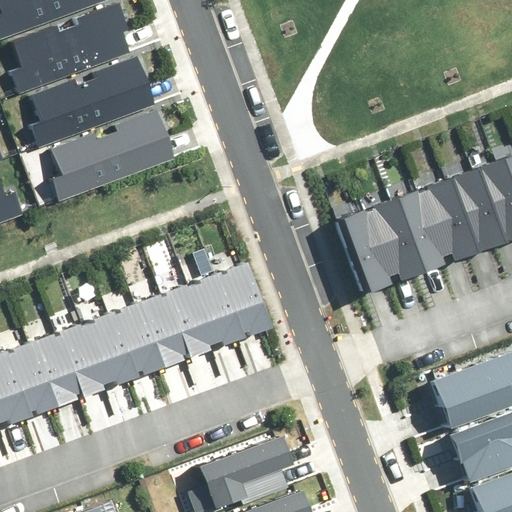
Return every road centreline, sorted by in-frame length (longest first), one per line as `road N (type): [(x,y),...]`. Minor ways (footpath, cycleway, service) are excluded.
road 1 (residential): [(193,0),(329,378)]
road 2 (residential): [(329,378),(0,504)]
road 3 (residential): [(511,308),(329,378)]
road 4 (residential): [(329,378),(377,511)]
